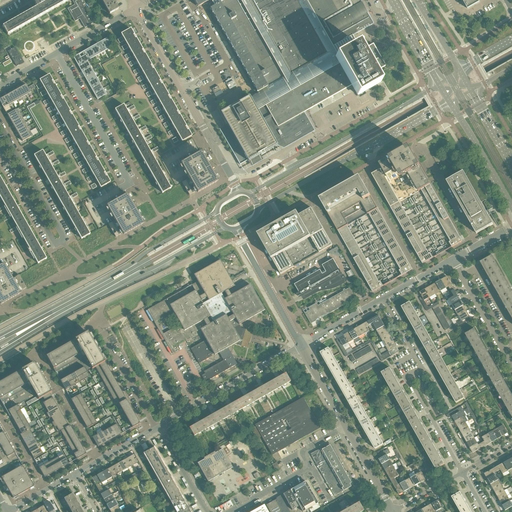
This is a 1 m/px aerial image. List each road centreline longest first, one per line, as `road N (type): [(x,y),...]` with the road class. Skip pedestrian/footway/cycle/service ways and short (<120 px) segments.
road 1 (residential): [(0,146),(54,241),(62,240),(0,125)]
road 2 (tertiary): [(439,83),(250,192)]
road 3 (residential): [(236,193),(135,8)]
road 4 (residential): [(383,298),(421,367),(408,377),(462,472)]
road 5 (residential): [(155,428),(300,345)]
road 6 (unclassified): [(229,511),(305,468),(301,451),(346,426)]
road 7 (residential): [(127,181),(56,52)]
road 8 (residential): [(300,345),(237,228)]
road 9 (tertiary): [(114,280),(151,269),(224,227)]
road 10 (residential): [(511,366),(451,260)]
road 11 (tertiary): [(215,212),(114,280)]
